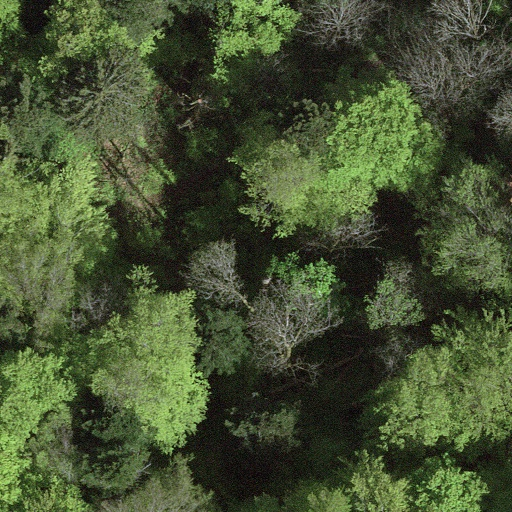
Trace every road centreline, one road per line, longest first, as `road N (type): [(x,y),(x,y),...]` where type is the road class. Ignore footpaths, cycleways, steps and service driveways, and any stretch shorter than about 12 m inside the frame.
road 1 (track): [(459,0),(180,199),(130,218),(36,228),(0,254)]
road 2 (track): [(0,385),(49,429),(51,451),(17,511)]
